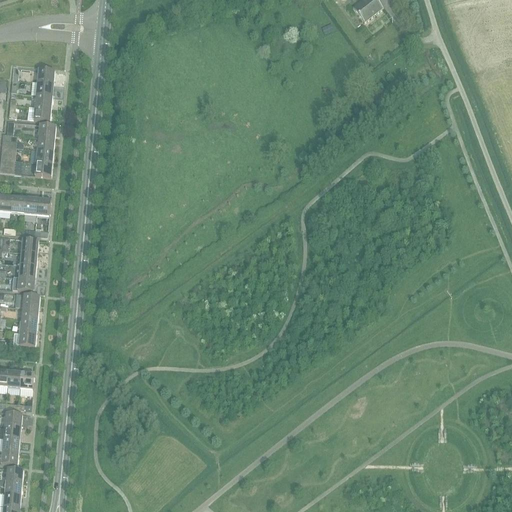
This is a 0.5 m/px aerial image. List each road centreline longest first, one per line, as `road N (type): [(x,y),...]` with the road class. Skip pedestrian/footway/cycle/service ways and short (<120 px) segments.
road 1 (secondary): [(58,496),(102,29)]
road 2 (unclassified): [(511,219),(426,0)]
